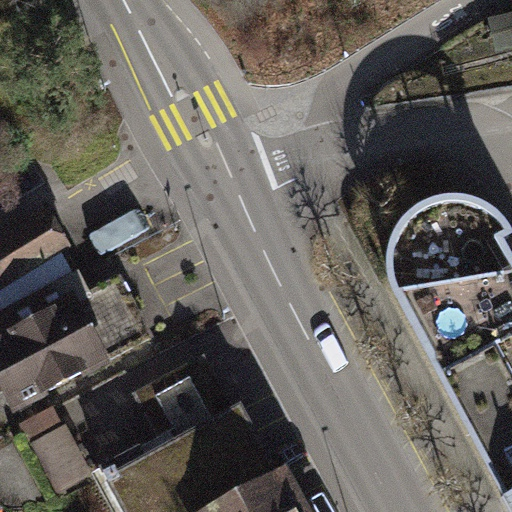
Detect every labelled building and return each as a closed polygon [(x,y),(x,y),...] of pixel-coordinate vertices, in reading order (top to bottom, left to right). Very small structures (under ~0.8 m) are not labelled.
[(511,11),(488,17),(496,51),(511,47),(511,11)] [(387,279),(391,291),(503,494),(511,488),(511,255),(503,238),(511,233),(511,230),(507,221),(499,211),(487,202),(473,196),(461,193),(448,193),(435,195),(423,199),(412,206),(403,214),(395,225),(389,238),(385,251),(384,266),(387,279)] [(61,212),(0,245),(0,290),(80,247),(61,212)] [(78,267),(0,305),(0,384),(12,406),(108,354),(99,338),(145,319),(119,271),(89,285),(78,267)] [(302,511),(240,400),(231,404),(204,351),(133,392),(154,430),(101,459),(126,511),(302,511)] [(87,468),(56,404),(16,425),(52,489),(87,468)] [(511,511),(511,488),(503,494),(496,498),(503,511),(511,511)]
